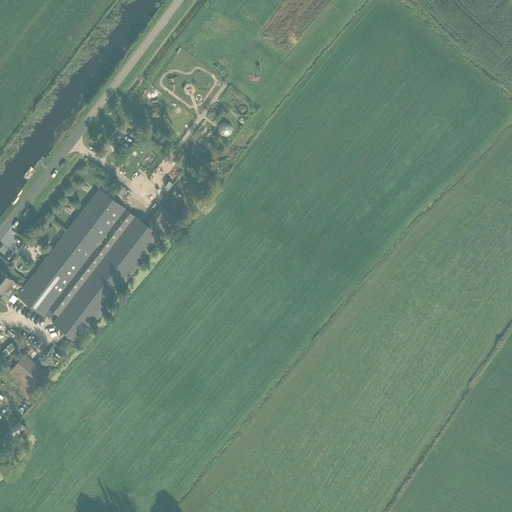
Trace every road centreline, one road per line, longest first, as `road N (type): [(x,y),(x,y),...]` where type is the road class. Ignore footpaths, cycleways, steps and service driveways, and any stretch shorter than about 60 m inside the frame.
road 1 (unclassified): [(0,235),(178,0)]
road 2 (unknown): [(68,145),(136,195),(186,141)]
